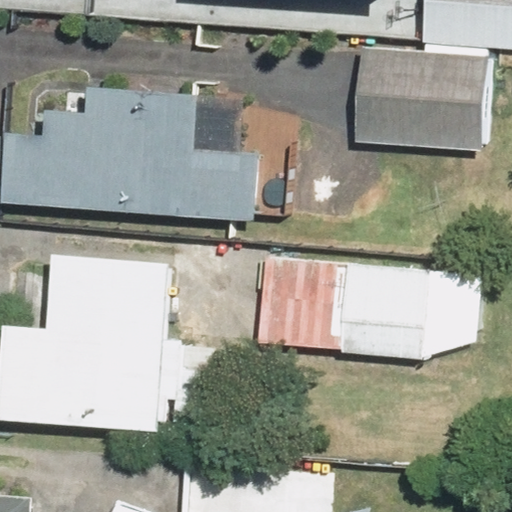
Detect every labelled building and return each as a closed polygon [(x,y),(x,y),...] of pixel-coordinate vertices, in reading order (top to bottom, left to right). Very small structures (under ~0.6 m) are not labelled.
[(511,0),(435,0),(435,49),(511,50),(511,0)] [(362,64),(362,148),(497,149),(497,65),(362,64)] [(247,167),(190,165),(192,102),(21,96),(17,216),(245,224),(247,167)] [(187,338),(178,338),(180,256),(59,253),(57,331),(6,328),(1,424),(182,434),(187,338)] [(270,264),(266,351),(440,358),(443,271),(270,264)] [(0,511),(31,511),(32,479),(0,478),(0,511)]
